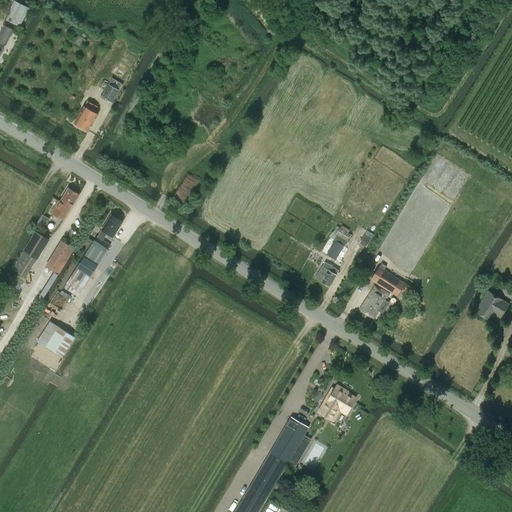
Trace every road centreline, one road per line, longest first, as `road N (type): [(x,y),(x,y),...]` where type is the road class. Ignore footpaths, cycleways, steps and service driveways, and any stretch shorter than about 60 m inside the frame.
road 1 (tertiary): [(511,437),(0,120)]
road 2 (track): [(509,0),(444,108),(430,113),(324,48),(299,12)]
road 3 (track): [(154,215),(185,162),(235,116),(307,0)]
road 4 (track): [(172,185),(123,153),(117,138),(190,0)]
